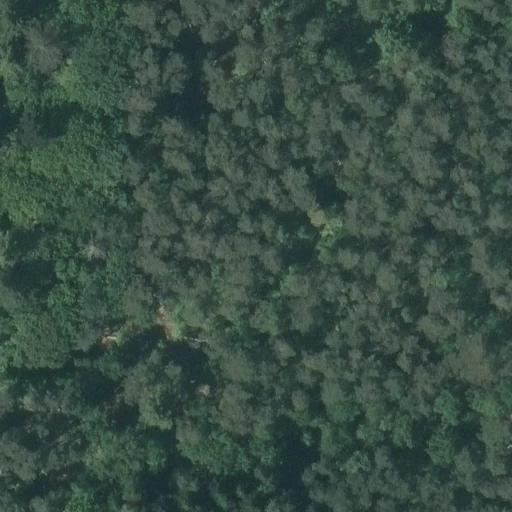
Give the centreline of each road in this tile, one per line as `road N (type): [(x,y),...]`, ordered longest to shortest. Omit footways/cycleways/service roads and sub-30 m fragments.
road 1 (track): [(0,371),(29,374),(119,453),(158,471),(511,403)]
road 2 (unknown): [(511,366),(230,438),(202,462)]
road 3 (unknown): [(158,471),(17,511)]
